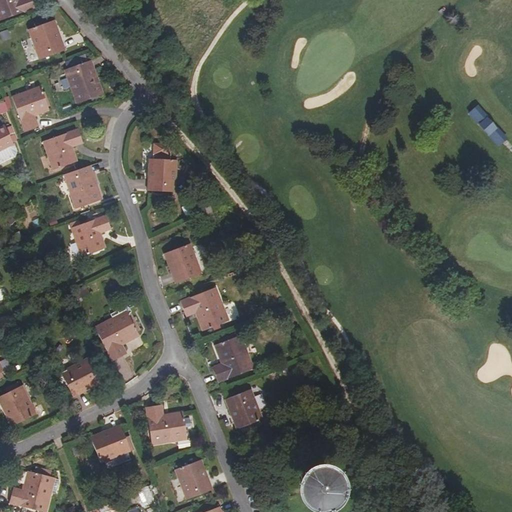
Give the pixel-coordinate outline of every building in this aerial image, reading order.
[(0,0),(0,20),(34,8),(31,0),(0,0)] [(58,37),(52,21),(29,29),(39,60),(65,51),(60,36),(58,37)] [(6,30),(0,32),(0,39),(1,42),(10,38),(6,30)] [(98,80),(91,60),(88,61),(95,81),(98,80)] [(95,81),(88,61),(65,70),(77,104),(103,94),(98,80),(95,81)] [(40,86),(12,97),(24,132),(38,127),(35,116),(49,111),(40,86)] [(478,105),(468,113),(499,147),(508,139),(478,105)] [(0,150),(13,144),(4,125),(0,127),(0,150)] [(78,129),(43,142),(53,170),(75,162),(71,147),(73,146),(82,143),(78,129)] [(17,152),(13,144),(0,150),(0,164),(15,157),(17,152)] [(153,159),(151,159),(150,178),(148,178),(148,191),(176,192),(177,160),(170,160),(171,145),(153,144),(153,159)] [(90,166),(87,167),(94,186),(97,185),(90,166)] [(94,186),(87,167),(64,176),(75,209),(102,200),(97,185),(94,186)] [(215,221),(209,206),(200,209),(206,225),(215,221)] [(78,221),(70,224),(81,256),(104,249),(99,234),(101,233),(111,229),(106,215),(80,225),(78,221)] [(202,274),(190,243),(165,253),(173,271),(171,272),(176,284),(202,274)] [(173,271),(165,253),(164,254),(171,272),(173,271)] [(86,286),(72,293),(76,300),(89,293),(86,286)] [(224,308),(216,287),(180,301),(186,317),(195,313),(203,331),(227,322),(221,309),(224,308)] [(229,321),(224,308),(221,309),(227,322),(229,321)] [(128,309),(113,317),(115,320),(129,312),(128,309)] [(115,320),(96,330),(113,362),(127,354),(122,345),(139,336),(138,332),(139,331),(129,312),(115,320)] [(254,369),(246,349),(243,350),(238,336),(214,346),(221,364),(212,368),(218,383),(254,369)] [(89,358),(61,373),(73,397),(86,391),(85,389),(101,380),(89,358)] [(85,389),(86,391),(102,382),(101,380),(85,389)] [(14,425),(36,414),(22,385),(0,396),(0,402),(4,410),(6,409),(14,425)] [(263,419),(251,389),(225,399),(229,411),(231,411),(238,429),(263,419)] [(164,414),(162,405),(146,408),(152,446),(173,442),(173,439),(187,437),(183,412),(164,414)] [(6,409),(4,410),(12,426),(14,425),(6,409)] [(238,429),(231,411),(229,411),(236,429),(238,429)] [(120,425),(108,430),(109,431),(91,439),(100,463),(131,451),(120,425)] [(108,430),(90,437),(91,439),(109,431),(108,430)] [(207,478),(200,460),(175,470),(186,500),(213,490),(208,478),(207,478)] [(208,478),(201,460),(200,460),(207,478),(208,478)] [(335,470),(331,467),(327,465),(322,464),(317,464),(313,465),(308,467),(304,470),(301,473),(299,477),(297,481),(296,486),(296,490),(297,495),(299,499),(301,503),(304,506),(308,509),(313,511),(317,511),(322,511),(327,511),(331,509),(335,506),(338,503),(341,499),(343,495),(343,490),(343,486),(343,481),(341,477),(338,473),(335,470)] [(52,471),(35,467),(34,473),(27,471),(23,490),(13,488),(9,504),(42,511),(46,511),(52,492),(49,491),(52,478),(50,477),(52,471)] [(139,506),(153,503),(149,486),(135,489),(139,506)]
